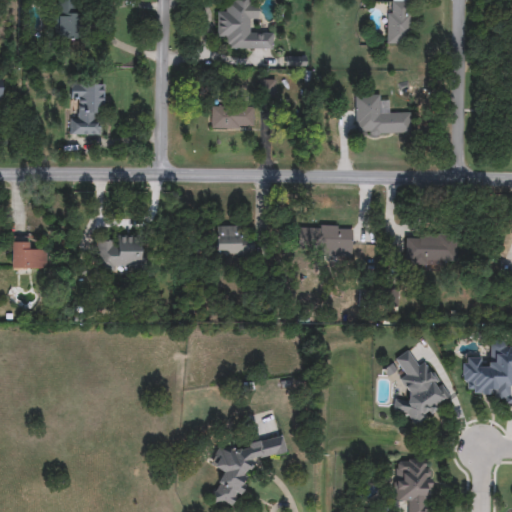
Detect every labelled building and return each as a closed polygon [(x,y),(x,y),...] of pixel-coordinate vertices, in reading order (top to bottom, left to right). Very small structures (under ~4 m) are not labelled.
[(57,0),(78,0),(78,39),(57,39),(57,0)] [(226,50),(226,39),(216,39),(216,10),(226,10),(226,0),(256,0),(256,20),(249,20),(249,32),(271,32),(271,50),(226,50)] [(409,0),(409,44),(387,44),(387,0),(409,0)] [(274,80),(274,98),(258,98),(258,80),(274,80)] [(103,84),(103,115),(100,115),(100,135),(69,135),(69,117),(79,117),(79,103),(70,103),(70,84),(103,84)] [(355,136),(354,96),(387,95),(387,114),(411,114),(411,135),(355,136)] [(211,128),(211,108),(252,108),(252,128),(211,128)] [(216,255),(216,227),(237,227),(237,236),(252,236),(252,255),(216,255)] [(351,228),(351,250),(298,250),(298,228),(351,228)] [(10,270),(10,238),(29,238),(29,249),(46,249),(46,270),(10,270)] [(140,239),(140,270),(97,270),(98,239),(140,239)] [(449,239),(449,266),(405,266),(405,239),(449,239)] [(511,345),(511,376),(509,376),(508,397),(461,395),(463,358),(480,359),(480,363),(488,364),(489,344),(511,345)] [(394,360),(406,351),(418,368),(425,363),(450,399),(410,427),(395,404),(408,395),(398,381),(405,376),(394,360)] [(213,451),(282,438),(284,453),(252,459),(253,469),(241,471),(245,491),(232,494),(234,503),(211,507),(208,493),(220,491),(213,451)] [(407,511),(407,502),(394,502),(394,460),(429,460),(429,511),(407,511)]
